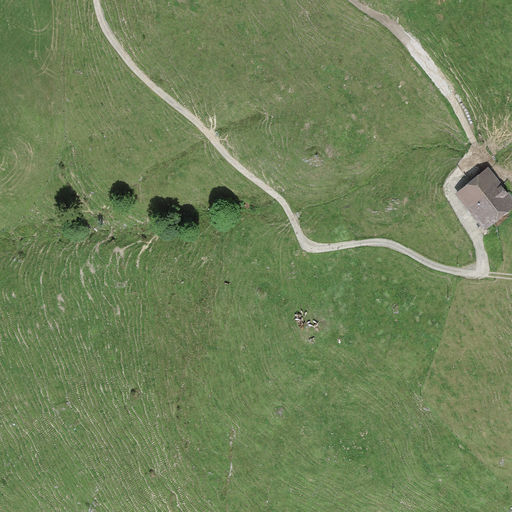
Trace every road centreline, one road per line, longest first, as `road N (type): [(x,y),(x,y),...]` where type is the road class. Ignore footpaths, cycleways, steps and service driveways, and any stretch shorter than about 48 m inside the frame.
road 1 (track): [(94,0),(120,52),(277,196),(305,244),(381,242),(432,265),(481,272)]
road 2 (track): [(476,153),(450,191),(475,236),(481,272)]
